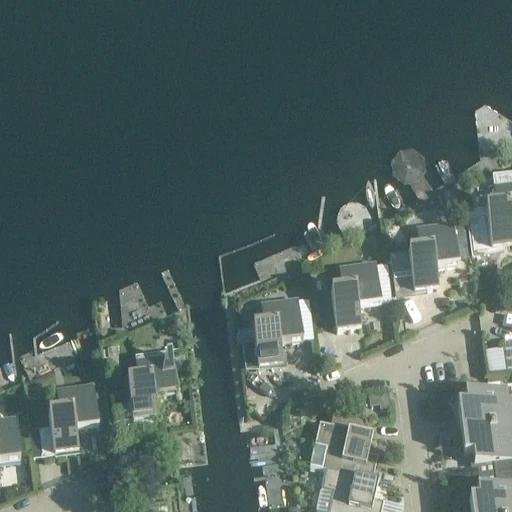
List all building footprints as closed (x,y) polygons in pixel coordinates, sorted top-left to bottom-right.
[(497,210),(485,212),(465,215),(470,255),(511,249),(511,177),(493,179),(497,210)] [(420,254),(407,256),(387,258),(393,298),(413,296),(438,293),(435,273),(458,270),(452,227),(445,228),(446,232),(417,236),(420,254)] [(342,294),(330,295),(335,336),(354,333),(360,332),(359,321),(358,312),(380,310),(380,308),(390,306),(386,268),(375,270),(375,267),(368,268),(368,272),(340,276),(342,294)] [(252,331),(236,333),(238,348),(241,347),(245,373),(257,372),(276,369),(282,369),(281,357),(279,348),(302,346),(302,345),(312,343),(308,303),(297,304),(297,303),(289,304),(290,308),(262,312),(264,330),(252,331)] [(511,343),(502,345),(505,375),(511,374),(511,343)] [(109,355),(109,356),(112,390),(119,389),(117,354),(109,355)] [(171,356),(164,357),(136,361),(139,383),(126,385),(128,398),(111,401),(114,429),(116,429),(115,427),(156,422),(154,402),(176,399),(171,356)] [(47,417),(49,431),(28,434),(31,462),(33,462),(33,460),(78,455),(75,435),(98,432),(92,389),(85,390),(86,394),(58,398),(60,416),(47,417)] [(456,408),(460,433),(511,426),(511,419),(509,402),(506,402),(505,391),(464,396),(465,406),(456,408)] [(381,411),(390,410),(388,395),(379,396),(381,411)] [(309,470),(325,473),(325,472),(372,483),(372,482),(375,465),(366,463),(372,438),(355,434),(358,422),(332,416),(330,428),(319,426),(314,448),(325,450),(321,471),(310,468),(309,470)] [(0,467),(19,465),(14,422),(7,423),(7,427),(0,427),(0,467)] [(511,426),(460,433),(463,458),(472,457),(475,479),(511,474),(511,426)] [(325,472),(325,473),(320,493),(331,496),(327,511),(381,511),(372,508),(378,483),(372,482),(372,483),(325,472)] [(511,511),(511,474),(475,479),(478,501),(468,502),(469,511),(511,511)]
